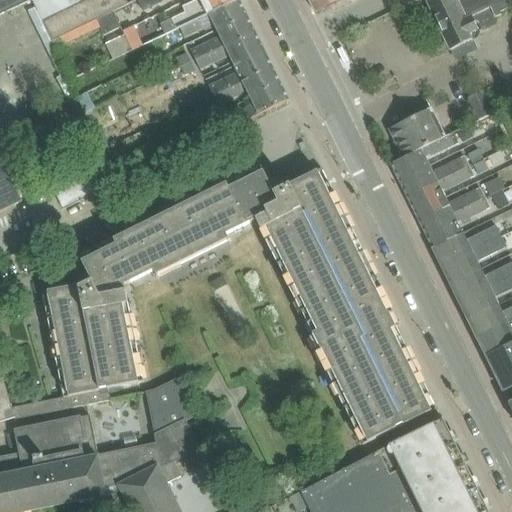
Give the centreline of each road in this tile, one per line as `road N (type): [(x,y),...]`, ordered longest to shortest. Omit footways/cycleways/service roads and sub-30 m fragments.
road 1 (tertiary): [(511,478),(332,111)]
road 2 (unclassified): [(116,205),(140,213),(230,160)]
